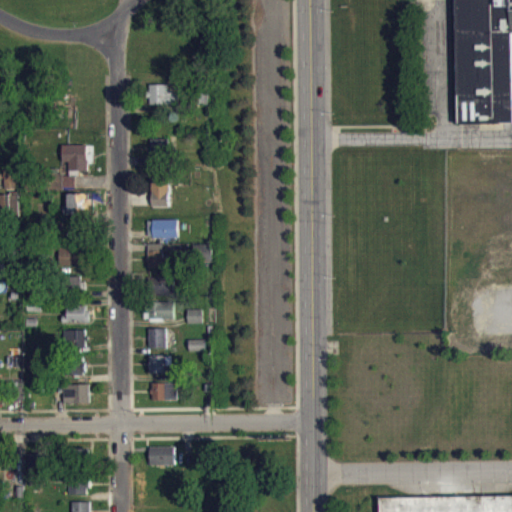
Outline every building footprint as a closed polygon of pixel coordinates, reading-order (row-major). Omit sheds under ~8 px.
[(511,0),(417,0),(418,5),(450,4),(449,0),(459,0),(461,132),(511,131),(511,0)] [(170,92),(151,93),(151,113),(179,113),(179,101),(170,101),(170,92)] [(152,147),(153,168),(173,167),(172,147),(152,147)] [(89,153),(64,153),(64,170),(71,169),(71,182),(54,182),(54,196),(77,196),(77,179),(90,178),(89,172),(95,172),(95,161),(89,161),(89,153)] [(6,197),(19,197),(18,177),(6,177),(6,197)] [(152,215),(170,215),(171,177),(153,177),(152,215)] [(21,200),(0,199),(0,223),(19,225),(21,200)] [(91,202),(70,201),(69,222),(90,223),(91,202)] [(179,228),(150,228),(150,246),(179,246),(179,228)] [(149,243),(163,243),(163,256),(181,256),(181,267),(149,267),(149,246),(149,243)] [(214,271),(213,252),(193,252),(194,271),(214,271)] [(61,274),(88,274),(88,256),(61,256),(61,274)] [(64,275),(81,275),(81,280),(86,280),(85,292),(64,292),(64,275)] [(84,285),(68,285),(68,300),(85,300),(84,285)] [(174,285),(151,286),(151,305),(175,303),(174,285)] [(175,327),(175,310),(145,310),(145,327),(175,327)] [(89,331),(89,314),(69,313),(69,324),(64,324),(64,331),(89,331)] [(203,331),(203,317),(188,317),(189,331),(203,331)] [(167,336),(150,336),(150,356),(168,356),(167,336)] [(65,338),(65,356),(87,355),(87,337),(65,338)] [(190,359),(207,359),(206,347),(190,348),(190,359)] [(149,380),(165,381),(165,373),(172,373),(172,364),(150,363),(149,380)] [(87,383),(87,369),(66,369),(66,383),(87,383)] [(178,391),(153,391),(153,408),(178,408),(178,391)] [(91,411),(90,393),(65,393),(66,411),(91,411)] [(150,446),(175,445),(175,463),(150,464),(150,446)] [(74,449),(91,449),(91,467),(75,468),(74,449)] [(30,466),(30,452),(37,452),(45,452),(45,466),(30,466)] [(151,455),(151,474),(176,473),(175,454),(151,455)] [(31,470),(45,470),(45,484),(31,483),(31,470)] [(70,474),(87,473),(87,479),(90,479),(91,487),(88,487),(88,493),(70,493),(70,474)] [(511,511),(511,493),(382,496),(382,511),(511,511)] [(73,511),(73,500),(91,500),(91,511),(73,511)]
